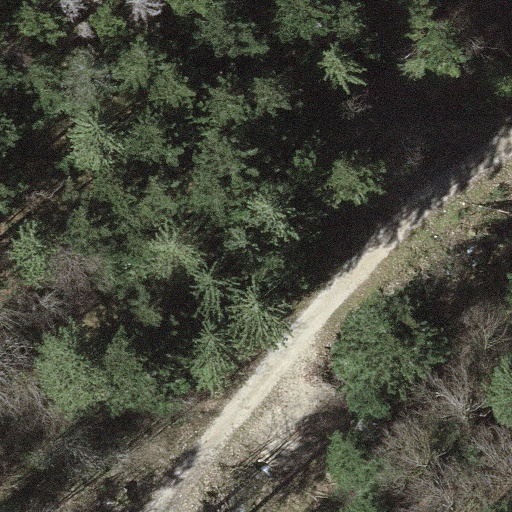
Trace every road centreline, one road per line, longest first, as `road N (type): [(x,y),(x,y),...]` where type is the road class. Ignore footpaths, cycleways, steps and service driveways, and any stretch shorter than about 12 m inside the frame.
road 1 (track): [(511,138),(398,223),(288,345),(162,511)]
road 2 (track): [(288,345),(287,511)]
